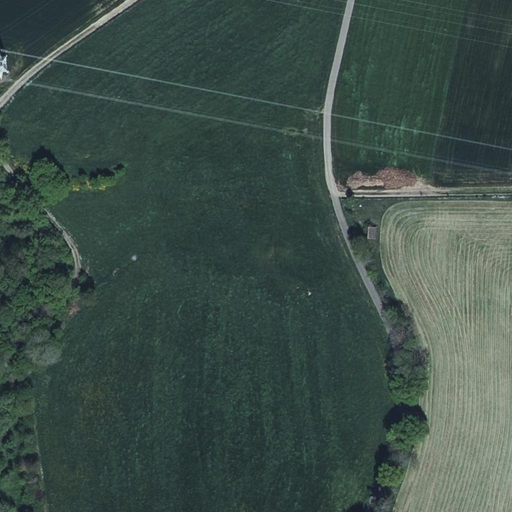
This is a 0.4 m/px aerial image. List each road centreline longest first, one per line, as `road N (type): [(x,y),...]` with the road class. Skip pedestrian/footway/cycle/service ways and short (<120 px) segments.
road 1 (residential): [(348,0),(325,95),(326,144),(339,211),(400,341),(407,380),(396,467),(368,511)]
road 2 (track): [(0,156),(80,264),(0,374)]
road 3 (track): [(131,0),(52,54),(0,106)]
